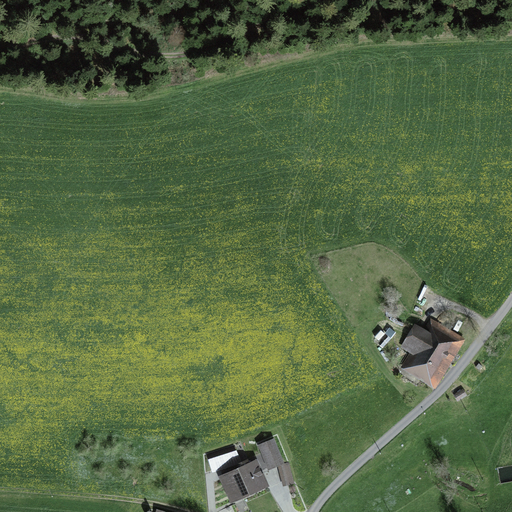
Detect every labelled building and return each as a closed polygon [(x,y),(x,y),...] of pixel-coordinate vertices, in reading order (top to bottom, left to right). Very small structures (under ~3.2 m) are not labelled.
[(437,384),(463,339),(426,316),(420,325),(414,325),(402,346),(412,352),(405,365),(437,384)] [(292,416),(285,422),(291,429),(298,424),(292,416)] [(283,462),(273,439),(260,445),(270,468),(283,462)] [(207,454),(213,472),(241,463),(234,446),(207,454)] [(222,474),(233,497),(266,483),(256,459),(222,474)] [(287,463),(278,465),(282,484),(290,482),(287,463)]
